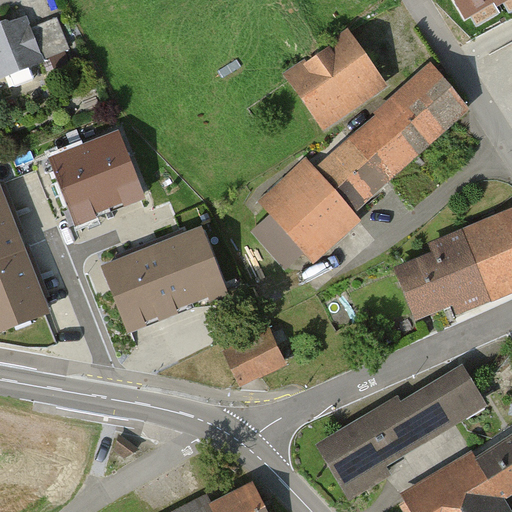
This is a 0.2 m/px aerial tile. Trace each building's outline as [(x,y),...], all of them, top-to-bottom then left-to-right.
[(454,0),(465,19),(496,2),(498,5),(507,0),(454,0)] [(48,55),(71,45),(58,14),(34,25),(48,55)] [(30,19),(0,30),(0,84),(48,67),(30,19)] [(350,38),(289,80),(316,120),(378,78),(350,38)] [(387,181),(469,108),(436,71),(354,144),(387,181)] [(140,193),(118,137),(53,162),(75,218),(140,193)] [(288,267),(387,181),(354,144),(320,172),(311,162),(263,205),(272,216),(257,231),(288,267)] [(0,332),(46,315),(0,194),(0,332)] [(436,257),(401,271),(419,315),(511,277),(511,223),(435,255),(436,257)] [(224,289),(203,232),(105,270),(127,326),(224,289)] [(271,335),(224,356),(241,394),(289,372),(271,335)] [(401,396),(315,449),(350,507),(391,482),(383,470),(483,409),(459,371),(406,404),(401,396)] [(141,443),(122,430),(118,444),(129,451),(141,443)] [(511,442),(480,462),(505,506),(511,501),(511,442)] [(480,462),(474,453),(393,504),(397,511),(509,511),(505,506),(480,462)] [(264,511),(252,488),(213,507),(209,498),(181,511),(264,511)]
